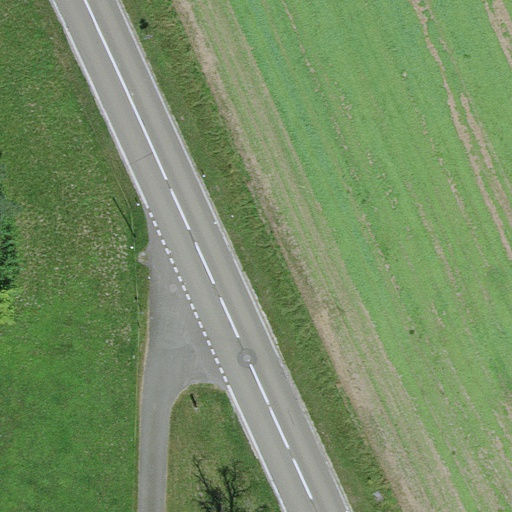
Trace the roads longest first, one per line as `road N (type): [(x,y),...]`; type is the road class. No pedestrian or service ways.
road 1 (secondary): [(317,511),(84,0)]
road 2 (track): [(215,286),(162,381),(153,511)]
